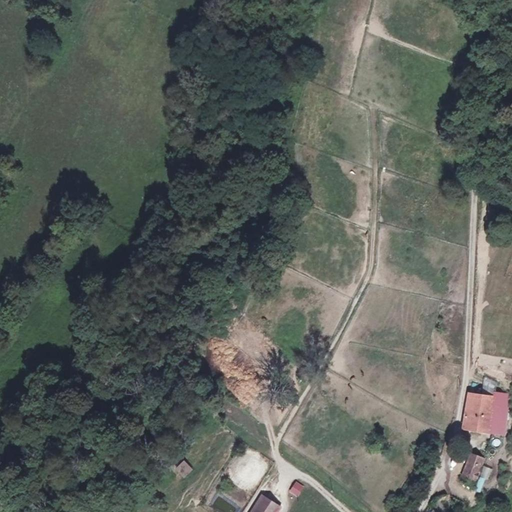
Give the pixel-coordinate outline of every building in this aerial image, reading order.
[(324,375),(317,371),(314,377),(321,381),(324,375)] [(306,376),(301,372),(296,379),(301,383),(306,376)] [(498,407),(470,399),(469,408),(469,413),(467,420),(465,428),(490,435),(498,407)] [(470,458),(462,481),(474,487),(483,463),(470,458)] [(184,460),(175,469),(184,478),(193,470),(184,460)] [(298,498),(305,487),(296,481),(289,491),(298,498)] [(277,511),(279,510),(262,499),(253,511),(277,511)]
